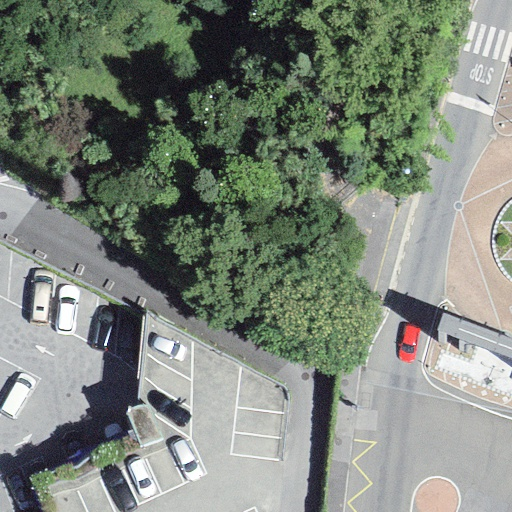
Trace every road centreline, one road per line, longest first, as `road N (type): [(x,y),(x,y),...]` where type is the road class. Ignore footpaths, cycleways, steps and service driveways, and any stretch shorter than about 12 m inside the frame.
road 1 (residential): [(504,0),(451,161)]
road 2 (tertiary): [(387,449),(412,425),(448,425),(485,440),(505,458),(511,479)]
road 3 (residential): [(426,246),(405,314),(396,391)]
road 4 (residential): [(511,168),(475,198),(463,229),(469,278)]
